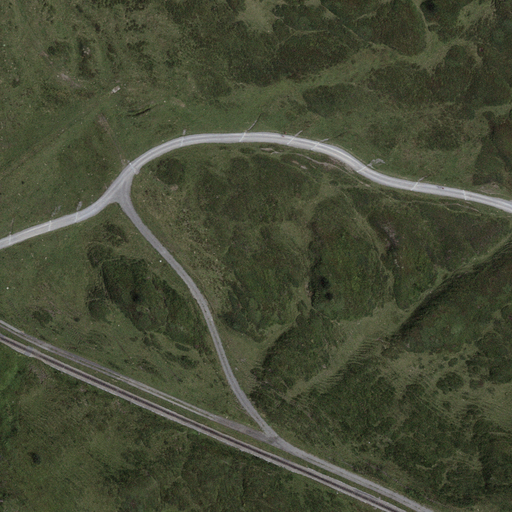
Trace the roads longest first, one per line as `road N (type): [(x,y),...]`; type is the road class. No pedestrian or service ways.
road 1 (track): [(511,208),(385,182),(340,155),(250,138),(170,148),(135,165),(84,215),(0,244)]
road 2 (track): [(283,446),(233,382),(200,300),(129,208),(92,109),(48,63),(16,0)]
road 3 (track): [(0,323),(425,511)]
